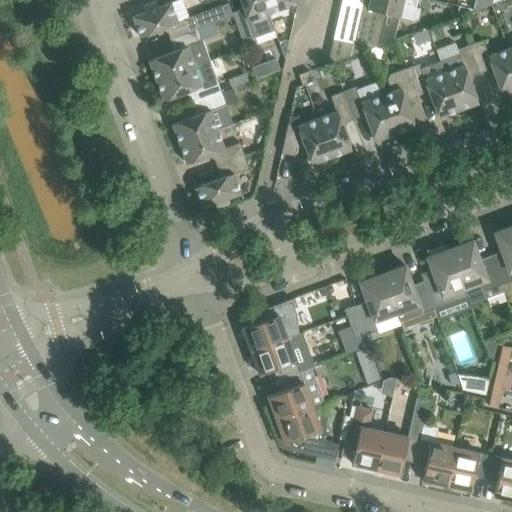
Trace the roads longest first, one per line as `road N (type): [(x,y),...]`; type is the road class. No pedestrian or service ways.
road 1 (residential): [(444,511),(308,483),(281,469),(256,438),(196,277)]
road 2 (residential): [(196,277),(97,10)]
road 3 (tertiary): [(205,511),(130,469),(90,433),(23,343)]
road 4 (residential): [(511,133),(278,221)]
road 5 (residential): [(292,269),(511,185)]
road 6 (residential): [(23,343),(196,277)]
road 7 (tertiary): [(0,388),(35,434),(124,511)]
